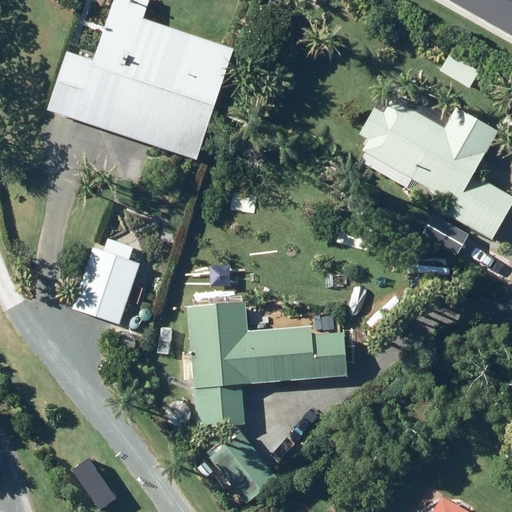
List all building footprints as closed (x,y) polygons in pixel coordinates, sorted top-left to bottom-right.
[(121,2),(112,27),(137,36),(146,11),(121,2)] [(89,96),(143,115),(137,131),(154,137),(160,121),(203,137),(227,72),(219,69),(224,54),(204,47),(199,62),(180,55),(182,48),(163,42),(161,48),(153,45),(145,68),(104,54),(89,96)] [(447,211),(495,239),(511,210),(511,193),(477,173),(501,132),(460,107),(447,128),(396,98),(388,112),(378,107),(363,133),(372,138),(367,148),(454,199),(447,211)] [(133,290),(143,262),(98,247),(77,307),(122,322),(128,306),(138,309),(143,293),(133,290)] [(248,302),(192,306),(201,426),(249,423),(246,383),(350,376),(347,332),(314,335),(314,326),(250,331),(248,302)] [(213,457),(249,502),(280,477),(244,432),(213,457)] [(472,511),(445,496),(435,511),(472,511)]
